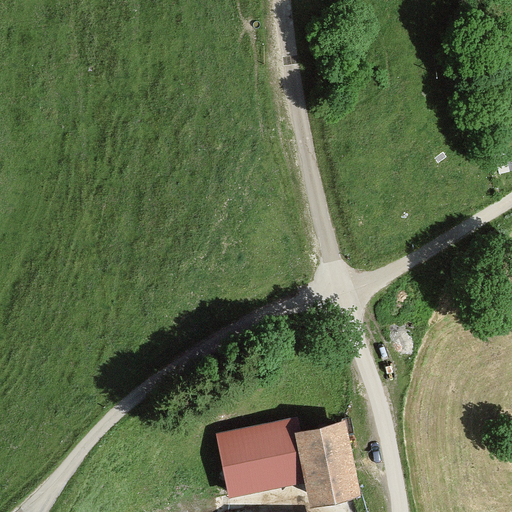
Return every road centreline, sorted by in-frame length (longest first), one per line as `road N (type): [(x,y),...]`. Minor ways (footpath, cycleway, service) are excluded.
road 1 (unclassified): [(23,511),(162,367),(260,311),(336,291),(393,462),(400,511)]
road 2 (track): [(282,0),(297,127),(336,291),(421,261),(511,202)]
